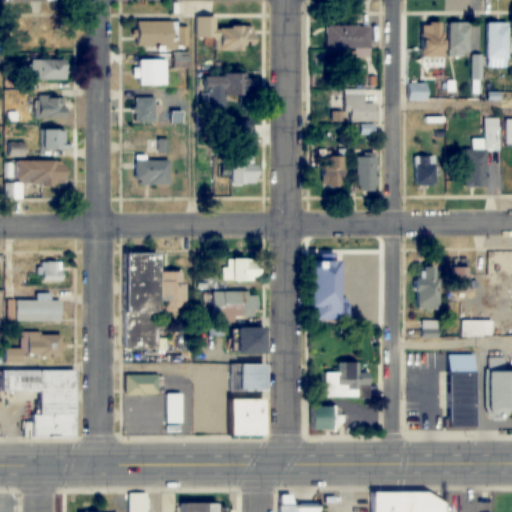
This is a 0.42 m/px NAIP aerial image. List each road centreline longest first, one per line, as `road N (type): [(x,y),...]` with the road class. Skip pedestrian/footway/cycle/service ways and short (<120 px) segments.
road 1 (residential): [(0,223),(511,222)]
road 2 (primary): [(511,463),(0,463)]
road 3 (residential): [(392,463),(395,0)]
road 4 (residential): [(100,463),(97,0)]
road 5 (residential): [(286,463),(289,0)]
